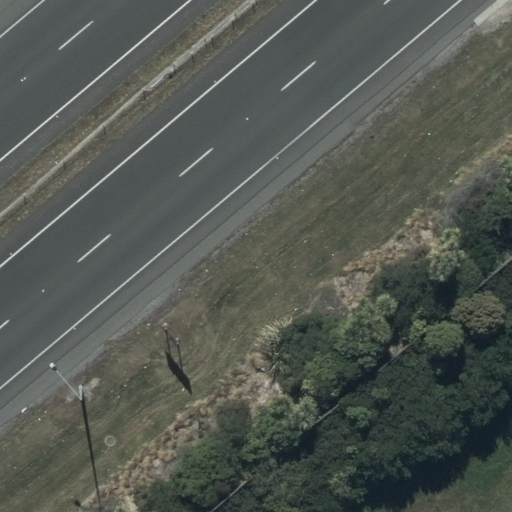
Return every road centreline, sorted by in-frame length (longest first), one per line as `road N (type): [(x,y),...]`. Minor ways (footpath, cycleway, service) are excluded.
road 1 (motorway): [(385,0),(0,327)]
road 2 (motorway): [(0,101),(121,0)]
